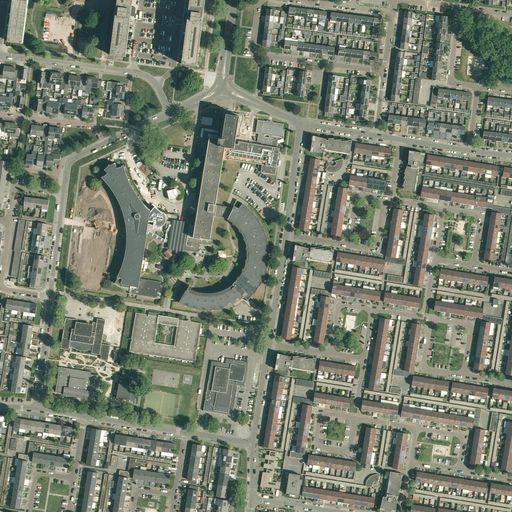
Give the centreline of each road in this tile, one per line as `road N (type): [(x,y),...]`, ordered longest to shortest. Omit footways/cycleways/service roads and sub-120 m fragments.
road 1 (residential): [(260,0),(253,54),(382,71)]
road 2 (residential): [(472,266),(435,260),(443,210),(481,216),(475,252)]
road 3 (residential): [(330,353),(365,359),(373,310),(339,304),(332,342)]
road 4 (residential): [(463,376),(424,369),(428,341),(432,319),(455,323),(472,326),(468,348)]
road 5 (residential): [(132,73),(0,56)]
road 6 (residential): [(348,245),(362,196),(385,200),(377,243),(369,248)]
